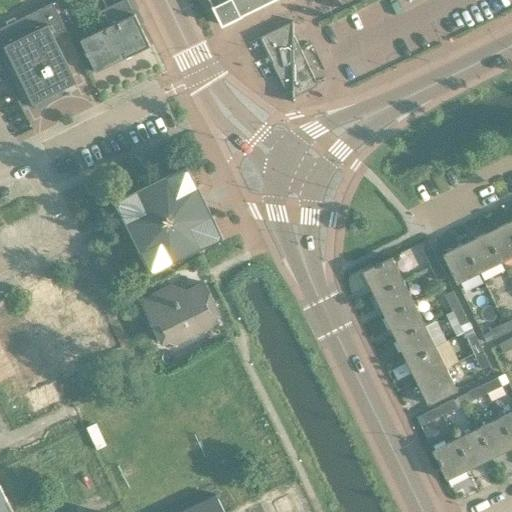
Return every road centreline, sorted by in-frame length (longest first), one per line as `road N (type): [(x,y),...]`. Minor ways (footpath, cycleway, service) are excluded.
road 1 (tertiary): [(424,511),(308,266),(287,193),(290,167)]
road 2 (tertiary): [(290,167),(326,138),(511,48)]
road 3 (tertiary): [(164,0),(228,115),(260,151),(290,167)]
road 4 (residential): [(0,176),(178,97)]
